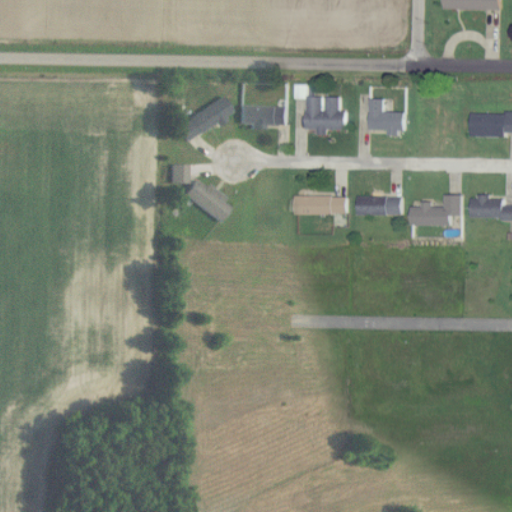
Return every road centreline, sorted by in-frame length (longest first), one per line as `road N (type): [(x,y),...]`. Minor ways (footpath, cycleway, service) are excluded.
road 1 (residential): [(416,66),(0,58)]
road 2 (residential): [(511,326),(233,322)]
road 3 (residential): [(511,166),(237,164)]
road 4 (residential): [(511,478),(272,478)]
